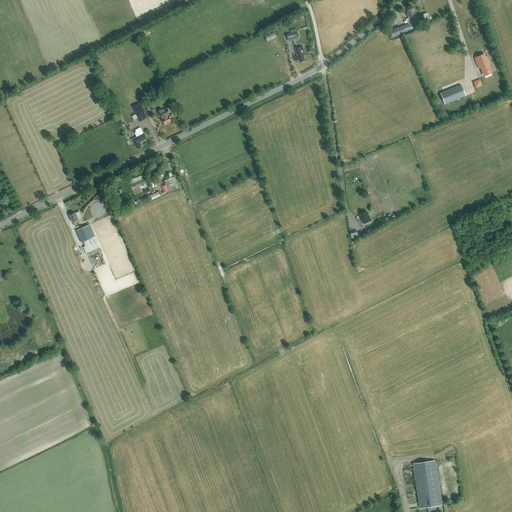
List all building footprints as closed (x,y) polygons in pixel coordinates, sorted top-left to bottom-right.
[(407,15),(412,25),(418,22),(414,15),(413,15),(411,10),(407,12),(408,14),(407,15)] [(430,19),(427,13),(421,15),(424,22),(430,19)] [(401,34),(410,30),(408,24),(398,28),(398,27),(389,31),(392,38),(401,34)] [(286,34),(287,39),(298,37),(297,31),(286,34)] [(267,41),(277,37),(274,32),(265,36),(267,41)] [(302,47),(295,49),(297,57),(294,57),(295,61),(299,60),(300,62),(304,61),(303,55),(304,55),(302,47)] [(487,57),(485,58),(484,55),(477,58),(478,61),(476,61),(479,68),(481,67),(483,73),(487,72),(488,72),(488,71),(490,70),(488,65),(490,64),(487,57)] [(440,94),(445,105),(465,96),(461,85),(440,94)] [(139,122),(147,118),(139,103),(131,106),(139,122)] [(159,112),(158,110),(157,110),(160,116),(161,115),(162,119),(165,125),(171,122),(169,118),(173,117),(172,114),(170,115),(168,112),(169,111),(166,106),(167,108),(159,112)] [(131,139),(136,148),(137,149),(141,148),(140,146),(141,145),(140,142),(147,139),(144,133),(143,134),(140,128),(135,130),(136,132),(135,133),(137,137),(131,139)] [(141,180),(145,178),(145,177),(147,176),(145,172),(142,173),(141,172),(129,177),(131,183),(141,180)] [(170,179),(165,181),(169,192),(175,190),(170,179)] [(151,200),(161,196),(160,191),(149,195),(151,200)] [(363,224),(371,220),(370,217),(369,218),(366,211),(360,214),(362,219),(361,220),(363,224)] [(72,222),(73,222),(74,226),(77,224),(76,221),(78,220),(75,213),(69,215),(72,222)] [(95,236),(90,225),(76,231),(81,242),(95,236)] [(100,247),(97,241),(89,245),(83,247),(86,253),(92,251),(100,247)] [(420,508),(431,507),(432,511),(431,511),(439,511),(440,510),(436,511),(435,506),(442,505),(435,460),(413,464),(420,508)]
